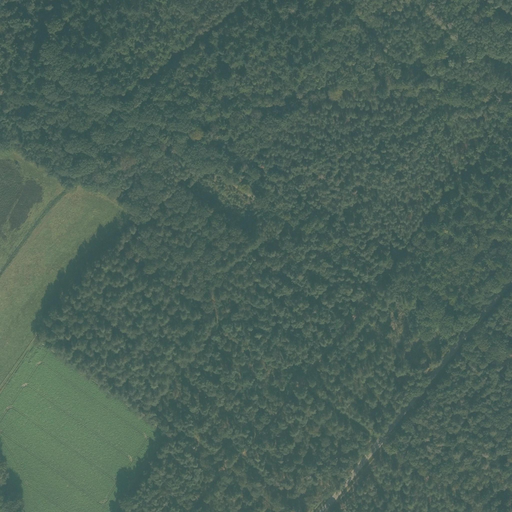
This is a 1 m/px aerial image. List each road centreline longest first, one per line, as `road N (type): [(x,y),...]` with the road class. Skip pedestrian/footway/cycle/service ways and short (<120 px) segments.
road 1 (tertiary): [(323,511),(511,281)]
road 2 (track): [(200,147),(0,11)]
road 3 (track): [(383,270),(200,147)]
road 4 (track): [(511,114),(383,270)]
road 5 (track): [(298,375),(183,511)]
road 6 (track): [(242,0),(124,94)]
road 7 (track): [(383,270),(298,375)]
road 8 (track): [(491,511),(382,440)]
road 9 (track): [(200,147),(122,242)]
